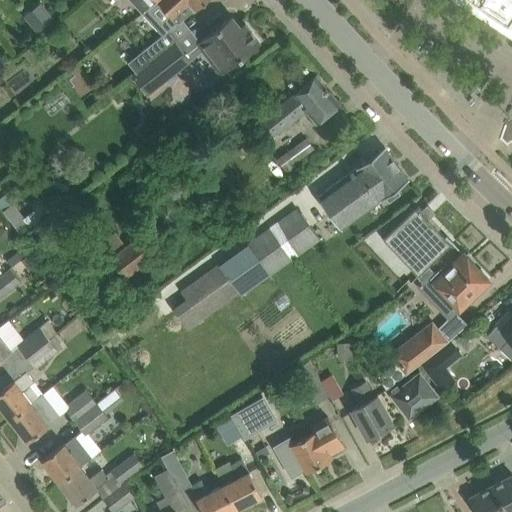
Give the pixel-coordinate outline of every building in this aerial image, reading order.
[(158,0),(157,2),(178,24),(200,5),(205,0),(158,0)] [(511,0),(456,0),(511,37),(511,0)] [(23,17),(37,33),(54,19),(41,3),(23,17)] [(184,53),(175,41),(163,51),(149,63),(163,80),(200,50),(219,74),(259,42),(245,24),(240,27),(231,16),(199,42),(198,41),(184,53)] [(163,51),(155,40),(141,52),(149,63),(163,51)] [(257,123),(270,138),(306,109),(317,123),(340,104),(316,74),(293,93),(257,123)] [(297,166),(294,161),(314,147),(306,136),(275,158),(286,173),(297,166)] [(357,167),(318,196),(341,228),(408,179),(385,146),(357,167)] [(5,194),(0,197),(0,207),(2,211),(12,203),(5,194)] [(420,212),(422,209),(418,206),(384,239),(418,275),(453,242),(447,235),(445,237),(420,212)] [(296,207),(181,290),(200,316),(238,288),(242,294),(318,238),(312,229),(296,207)] [(2,225),(0,228),(0,237),(6,241),(12,230),(2,225)] [(101,241),(107,249),(111,253),(109,255),(125,275),(149,256),(133,236),(124,243),(114,231),(101,241)] [(419,284),(450,316),(489,280),(464,253),(450,267),(446,263),(434,274),(432,272),(419,284)] [(0,274),(0,295),(20,280),(10,267),(0,274)] [(487,335),(500,348),(511,337),(511,312),(510,311),(487,335)] [(393,353),(408,373),(420,363),(447,343),(432,323),(393,353)] [(17,341),(27,354),(48,338),(38,325),(17,341)] [(0,359),(11,351),(3,342),(0,337),(0,359)] [(27,354),(35,365),(56,348),(48,338),(27,354)] [(335,343),(337,359),(352,358),(350,341),(335,343)] [(447,343),(420,363),(431,377),(445,366),(457,356),(447,343)] [(376,376),(386,390),(408,373),(397,359),(376,376)] [(296,368),(316,403),(328,396),(320,381),(315,373),(313,374),(307,362),(296,368)] [(0,390),(0,405),(10,418),(44,392),(27,371),(15,380),(0,390)] [(393,395),(410,416),(436,395),(420,374),(400,389),(398,386),(392,390),(395,393),(393,395)] [(351,408),(368,438),(393,423),(377,394),(373,396),(365,381),(352,388),(360,403),(351,408)] [(44,392),(10,418),(27,441),(49,423),(49,422),(60,414),(58,412),(63,409),(72,419),(94,402),(83,388),(65,402),(52,386),(44,392)] [(101,399),(107,408),(123,397),(117,388),(101,399)] [(73,420),(83,434),(108,415),(97,402),(73,420)] [(245,406),(231,414),(244,437),(257,429),(245,406)] [(242,436),(230,415),(216,424),(227,444),(242,436)] [(290,436),(273,445),(291,477),(305,468),(307,471),(332,457),(330,454),(345,446),(328,415),(311,424),(315,430),(294,442),(290,436)] [(63,443),(42,459),(59,481),(80,465),(92,456),(76,435),(64,444),(63,443)] [(172,450),(162,455),(164,459),(174,479),(185,474),(174,454),(172,450)] [(109,470),(118,483),(142,465),(132,452),(109,470)] [(238,476),(223,484),(236,509),(262,495),(250,471),(249,471),(241,457),(231,463),(238,476)] [(80,465),(59,481),(76,504),(98,487),(97,486),(108,477),(102,469),(90,477),(80,465)] [(177,511),(176,510),(186,505),(166,467),(152,474),(163,496),(154,500),(159,511),(177,511)] [(511,511),(511,475),(491,486),(504,511),(511,511)] [(229,511),(236,509),(223,484),(208,492),(202,479),(191,484),(199,498),(197,498),(204,511),(229,511)] [(104,499),(113,511),(134,495),(124,482),(104,499)] [(504,511),(491,486),(471,497),(479,511),(504,511)]
